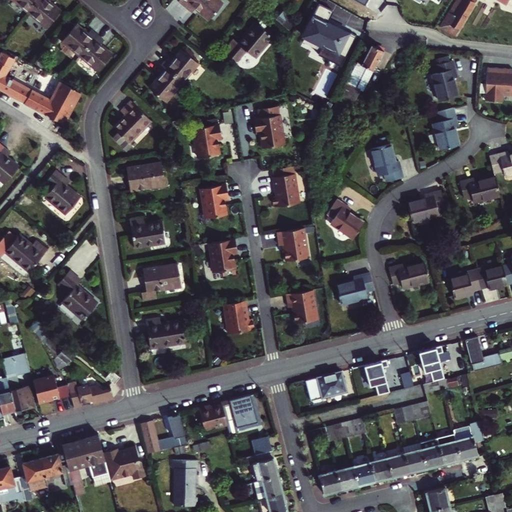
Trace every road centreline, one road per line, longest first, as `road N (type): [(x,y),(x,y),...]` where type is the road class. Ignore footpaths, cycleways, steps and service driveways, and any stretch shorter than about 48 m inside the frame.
road 1 (residential): [(134,408),(92,124),(102,94),(146,44)]
road 2 (residential): [(394,341),(372,240),(376,215),(399,191),(466,153),(484,123)]
road 3 (residential): [(405,511),(387,496),(311,508),(275,372)]
road 4 (residential): [(275,372),(242,163)]
road 5 (residential): [(134,408),(275,372)]
road 6 (residential): [(0,443),(134,408)]
road 7 (residential): [(275,372),(394,341)]
road 8 (residential): [(394,341),(511,311)]
